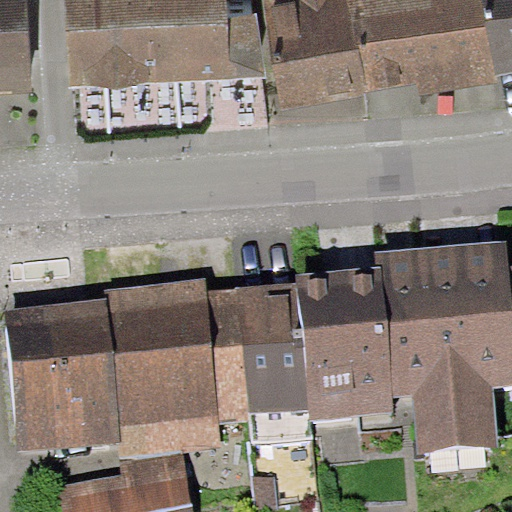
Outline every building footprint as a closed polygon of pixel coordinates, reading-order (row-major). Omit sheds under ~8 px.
[(0,0),(0,91),(32,90),(26,0),(0,0)] [(85,0),(87,80),(261,70),(250,12),(227,11),(226,0),(85,0)] [(263,0),(282,109),(369,94),(369,89),(353,0),(263,0)] [(353,0),(369,89),(418,81),(420,96),(498,83),(496,71),(483,0),(353,0)] [(511,0),(483,0),(496,71),(511,68),(511,0)] [(511,257),(404,269),(389,283),(397,391),(420,401),(417,454),(511,456),(511,257)] [(389,283),(235,305),(252,450),(400,438),(397,391),(389,283)] [(235,305),(21,332),(37,473),(252,450),(235,305)] [(0,466),(8,465),(0,389),(0,466)]
